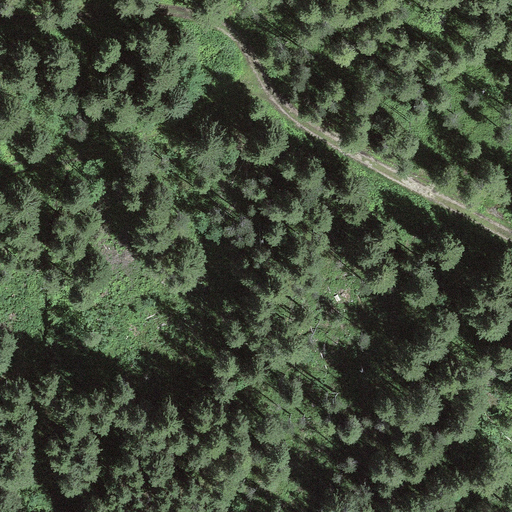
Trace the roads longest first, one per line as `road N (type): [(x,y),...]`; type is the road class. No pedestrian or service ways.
road 1 (track): [(511,234),(292,115),(269,93),(238,35),(207,17),(174,9),(68,22),(0,15)]
road 2 (track): [(253,69),(218,97),(114,148),(53,158),(0,179)]
